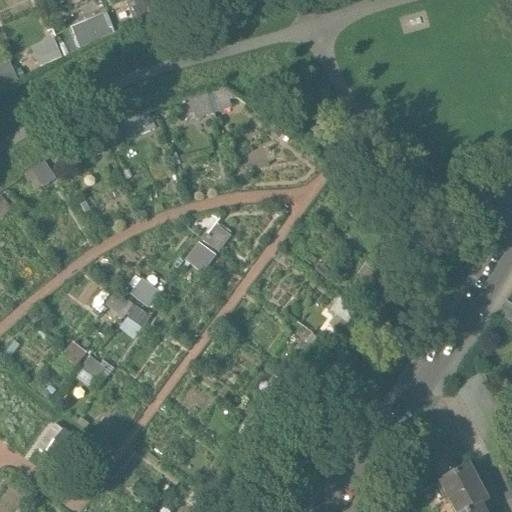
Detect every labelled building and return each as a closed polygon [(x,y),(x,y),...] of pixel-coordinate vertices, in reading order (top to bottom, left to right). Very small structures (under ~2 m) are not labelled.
[(59,32),(67,52),(117,33),(109,13),(59,32)] [(57,37),(34,45),(40,64),(63,56),(57,37)] [(230,88),(212,93),(217,112),(234,108),(230,88)] [(194,99),(199,119),(215,115),(211,95),(194,99)] [(51,162),(29,169),(35,188),(57,181),(51,162)] [(205,241),(223,253),(236,233),(219,221),(205,241)] [(201,241),(189,261),(209,273),(221,253),(201,241)] [(151,309),(163,292),(145,278),(132,295),(151,309)] [(308,307),(305,306),(300,325),(347,337),(354,306),(310,295),(308,307)] [(494,316),(511,329),(511,307),(503,301),(494,316)] [(79,367),(89,352),(75,342),(64,357),(79,367)] [(92,381),(104,363),(90,354),(78,371),(92,381)] [(511,432),(483,376),(453,391),(489,460),(511,448),(511,432)] [(470,462),(437,483),(452,511),(464,511),(482,503),(489,500),(470,462)] [(464,511),(486,511),(482,503),(464,511)]
